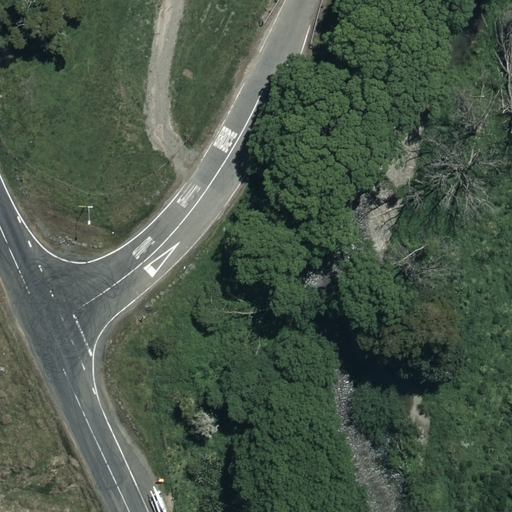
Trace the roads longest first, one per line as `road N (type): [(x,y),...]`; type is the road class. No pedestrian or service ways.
road 1 (unclassified): [(301,0),(241,131),(183,221),(113,286),(42,323)]
road 2 (tertiary): [(42,323),(129,511)]
